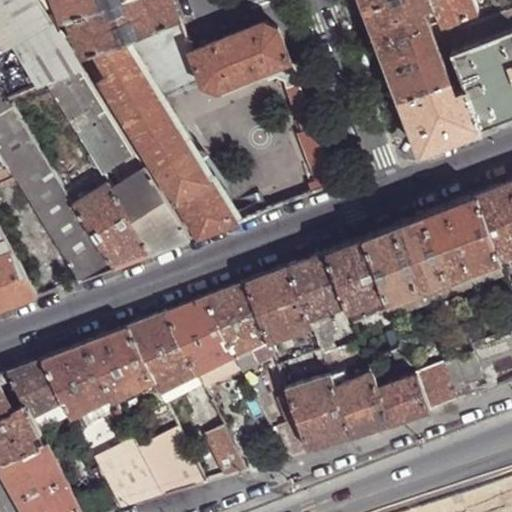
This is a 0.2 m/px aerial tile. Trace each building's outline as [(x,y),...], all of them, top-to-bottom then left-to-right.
[(13,43),(55,21),(41,0),(0,0),(0,42),(3,47),(13,43)] [(66,16),(60,0),(41,0),(55,21),(66,16)] [(72,14),(105,0),(60,0),(66,16),(72,14)] [(125,36),(180,13),(174,0),(105,0),(72,14),(85,52),(89,51),(95,49),(125,36)] [(437,8),(434,0),(365,0),(379,38),(430,24),(425,12),(437,8)] [(442,22),(443,23),(479,9),(475,0),(434,0),(437,8),(442,22)] [(453,50),(511,27),(511,20),(507,9),(446,32),(453,50)] [(193,47),(180,13),(125,36),(163,98),(168,96),(203,80),(191,47),(193,47)] [(265,20),(193,47),(191,47),(203,80),(220,88),(266,69),(291,58),(279,26),(265,20)] [(48,84),(85,69),(77,56),(55,21),(13,43),(39,87),(48,84)] [(379,38),(402,97),(450,78),(448,73),(431,26),(430,24),(379,38)] [(482,127),(511,115),(511,27),(453,50),(460,69),(467,88),(482,127)] [(163,98),(125,36),(95,49),(104,63),(110,73),(102,78),(106,84),(199,235),(237,220),(163,98)] [(85,69),(87,72),(99,66),(89,51),(85,52),(77,56),(85,69)] [(299,81),(291,58),(266,69),(269,77),(277,75),(286,79),(288,86),(299,81)] [(97,89),(106,84),(102,78),(110,73),(104,63),(99,66),(87,72),(97,89)] [(136,151),(97,89),(87,72),(85,69),(48,84),(54,93),(102,172),(116,164),(125,158),(136,151)] [(266,69),(220,88),(222,94),(269,77),(266,69)] [(422,150),(482,127),(467,88),(455,91),(450,78),(402,97),(422,150)] [(334,172),(299,81),(288,86),(305,130),(301,132),(317,177),(318,179),(244,208),(247,216),(328,185),(334,172)] [(54,93),(48,84),(39,87),(9,99),(13,108),(15,109),(54,93)] [(0,116),(13,108),(9,99),(0,86),(0,116)] [(168,96),(163,98),(237,220),(242,218),(168,96)] [(81,279),(115,266),(75,204),(15,109),(13,108),(0,116),(0,154),(5,163),(16,179),(81,279)] [(135,174),(146,167),(136,151),(125,158),(128,162),(135,174)] [(119,168),(128,162),(125,158),(116,164),(119,168)] [(0,185),(16,179),(5,163),(0,164),(0,185)] [(108,182),(112,188),(126,180),(119,168),(116,164),(102,172),(108,182)] [(152,252),(190,238),(146,167),(135,174),(126,180),(112,188),(152,252)] [(511,187),(508,177),(476,190),(501,256),(511,251),(511,187)] [(115,266),(152,252),(112,188),(108,182),(75,204),(115,266)] [(476,190),(424,209),(447,276),(501,256),(476,190)] [(424,209),(363,233),(386,291),(389,298),(447,276),(424,209)] [(0,254),(12,250),(0,228),(0,254)] [(363,233),(327,246),(346,298),(349,304),(386,291),(363,233)] [(327,246),(289,262),(309,313),(346,298),(327,246)] [(0,310),(38,296),(12,250),(0,254),(0,310)] [(289,262),(247,278),(269,336),(270,339),(279,336),(288,333),(307,326),(312,323),(310,319),(309,313),(289,262)] [(204,294),(234,353),(242,367),(256,361),(249,345),(269,336),(247,278),(204,294)] [(204,294),(166,309),(198,371),(234,353),(204,294)] [(166,309),(127,323),(155,378),(161,390),(198,371),(166,309)] [(312,323),(321,347),(323,352),(334,348),(329,337),(321,314),(310,319),(312,323)] [(127,323),(85,339),(113,393),(115,398),(145,384),(155,378),(127,323)] [(307,326),(315,349),(321,347),(312,323),(307,326)] [(471,379),(476,391),(511,378),(511,325),(471,341),(474,349),(483,375),(471,379)] [(329,337),(334,348),(361,338),(357,327),(329,337)] [(288,333),(279,336),(283,346),(292,342),(288,333)] [(270,339),(269,336),(249,345),(256,361),(274,351),(270,339)] [(85,339),(43,355),(65,398),(71,411),(79,427),(90,421),(109,411),(103,399),(113,393),(85,339)] [(321,347),(315,349),(319,358),(325,357),(323,352),(321,347)] [(415,370),(429,407),(476,391),(471,379),(483,375),(474,349),(442,361),(441,359),(415,368),(415,370)] [(309,351),(278,362),(283,375),(288,373),(287,370),(313,361),(309,351)] [(12,376),(25,402),(32,415),(65,398),(43,355),(8,368),(12,376)] [(411,359),(410,355),(402,358),(403,364),(412,360),(411,359)] [(8,368),(0,372),(5,379),(12,376),(8,368)] [(335,384),(353,433),(392,421),(379,384),(372,368),(335,384)] [(379,384),(392,421),(429,407),(415,370),(379,384)] [(165,400),(202,381),(198,371),(161,390),(165,400)] [(289,390),(297,416),(308,445),(353,433),(335,384),(330,371),(286,384),(289,390)] [(259,375),(249,380),(261,403),(271,398),(259,375)] [(145,384),(115,398),(119,407),(121,410),(151,395),(145,384)] [(0,414),(11,410),(10,408),(0,388),(0,414)] [(277,395),(286,420),(297,416),(289,390),(277,395)] [(71,411),(65,398),(32,415),(38,427),(71,411)] [(0,414),(0,458),(36,444),(33,435),(40,431),(38,427),(32,415),(25,402),(10,408),(11,410),(0,414)] [(157,422),(165,417),(172,413),(167,403),(152,411),(157,422)] [(109,411),(90,421),(98,436),(127,422),(121,410),(119,407),(109,411)] [(165,417),(170,427),(177,423),(172,413),(165,417)] [(286,420),(271,426),(277,437),(285,453),(308,445),(297,416),(286,420)] [(223,472),(245,465),(234,444),(223,421),(203,431),(223,470),(222,470),(223,472)] [(170,427),(138,445),(146,461),(150,469),(169,461),(181,485),(205,478),(177,423),(170,427)] [(106,480),(119,504),(135,499),(122,472),(146,461),(138,445),(134,436),(94,456),(106,480)] [(267,441),(274,456),(285,453),(277,437),(267,441)] [(234,444),(245,465),(255,462),(243,440),(234,444)] [(36,444),(0,458),(0,464),(14,490),(22,503),(27,511),(83,511),(78,503),(45,441),(36,444)] [(78,503),(83,511),(95,511),(119,504),(106,480),(96,483),(100,496),(78,503)]
